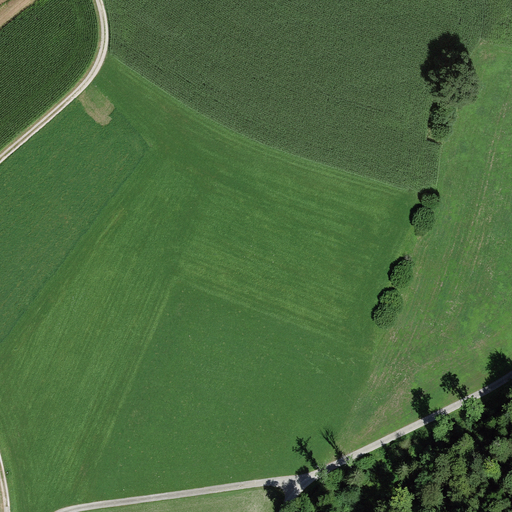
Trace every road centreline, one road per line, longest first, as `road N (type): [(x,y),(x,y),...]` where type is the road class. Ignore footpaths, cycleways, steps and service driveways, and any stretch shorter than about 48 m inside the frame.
road 1 (track): [(511,372),(297,484),(281,511)]
road 2 (track): [(62,511),(275,479),(297,484)]
road 3 (track): [(98,0),(103,34),(86,82),(0,159)]
